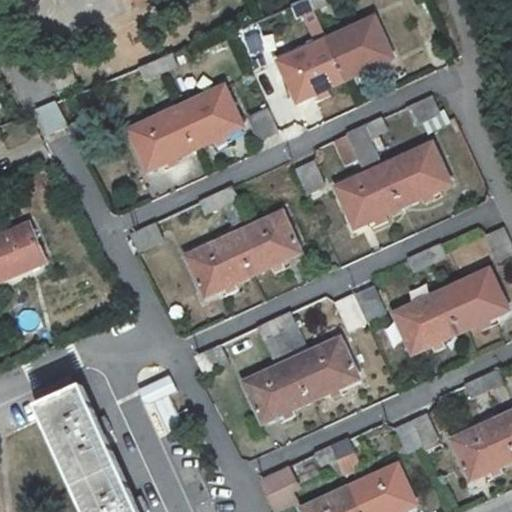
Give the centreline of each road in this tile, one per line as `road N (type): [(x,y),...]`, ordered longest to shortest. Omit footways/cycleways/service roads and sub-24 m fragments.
road 1 (residential): [(453,79),(108,230)]
road 2 (residential): [(509,203),(172,354)]
road 3 (residential): [(511,350),(236,478)]
road 4 (residential): [(0,390),(155,321)]
road 5 (residential): [(172,354),(236,478)]
road 6 (residential): [(453,79),(509,203)]
